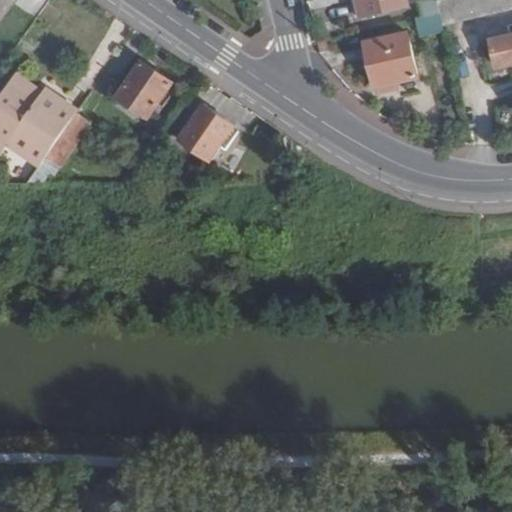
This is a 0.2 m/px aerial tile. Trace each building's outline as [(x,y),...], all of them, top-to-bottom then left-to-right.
[(409,0),(359,0),(365,18),(412,8),(409,0)] [(426,17),(443,12),(441,0),(422,0),(426,17)] [(511,0),(441,0),(443,12),(446,23),(511,7),(511,0)] [(409,32),(367,43),(378,84),(418,75),(409,32)] [(498,65),(511,62),(511,33),(493,38),(498,65)] [(142,60),(118,94),(150,116),(174,83),(142,60)] [(11,67),(0,84),(0,151),(3,146),(56,177),(93,116),(11,67)] [(206,103),(181,139),(211,159),(236,124),(206,103)]
